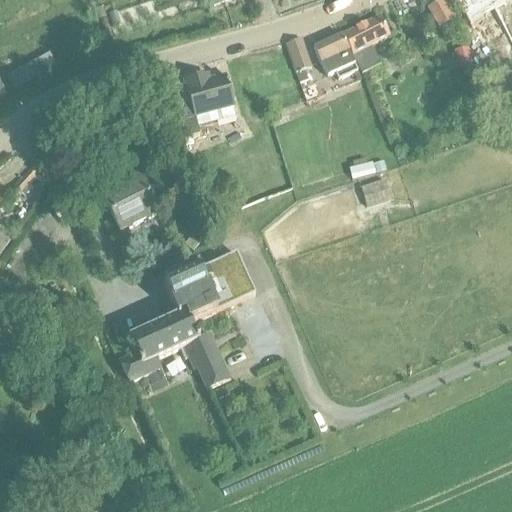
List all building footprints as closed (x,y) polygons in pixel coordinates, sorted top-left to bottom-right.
[(511,4),(509,0),(455,0),(462,12),(466,10),(475,26),(511,5),(511,4)] [(453,23),(441,2),(427,10),(438,31),(453,23)] [(370,47),(388,39),(379,19),(342,37),(361,75),(380,66),(370,47)] [(334,75),(337,81),(356,73),(340,37),(313,50),(326,79),(334,75)] [(304,72),(310,70),(300,41),(285,46),(298,86),(307,83),(304,72)] [(276,51),(265,54),(270,69),(281,66),(276,51)] [(231,110),(234,110),(225,77),(200,84),(198,78),(183,83),(184,90),(185,90),(189,105),(175,109),(184,142),(199,138),(197,131),(234,120),(231,110)] [(501,101),(492,104),(497,119),(506,116),(501,101)] [(380,160),(354,160),(354,182),(365,182),(365,177),(380,177),(380,160)] [(127,231),(158,216),(141,181),(105,199),(122,233),(114,236),(123,255),(136,248),(127,231)] [(255,204),(266,201),(262,183),(250,186),(255,204)] [(369,183),(369,205),(392,204),(392,183),(369,183)] [(0,255),(9,243),(0,237),(0,255)] [(182,353),(187,363),(190,361),(195,373),(198,371),(209,394),(232,383),(217,349),(214,350),(209,338),(199,343),(191,326),(255,296),(237,256),(164,291),(178,321),(131,343),(139,358),(121,367),(131,389),(150,379),(146,370),(182,353)]
